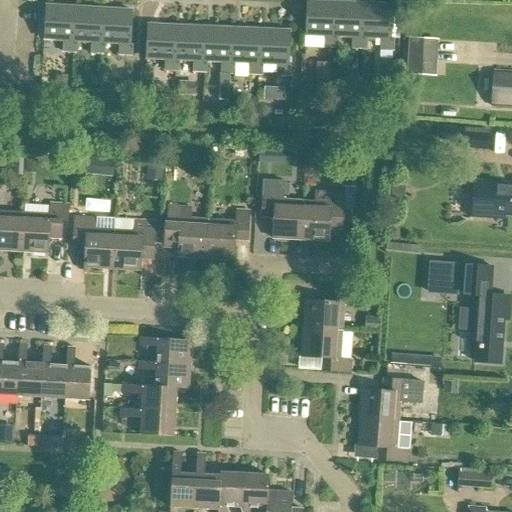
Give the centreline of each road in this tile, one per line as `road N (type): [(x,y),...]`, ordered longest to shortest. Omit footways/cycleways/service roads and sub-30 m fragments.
road 1 (residential): [(349,511),(347,493),(298,435),(252,420),(255,335),(245,308)]
road 2 (residential): [(245,308),(88,307),(0,287)]
road 3 (residential): [(346,267),(266,265),(265,286),(245,308)]
